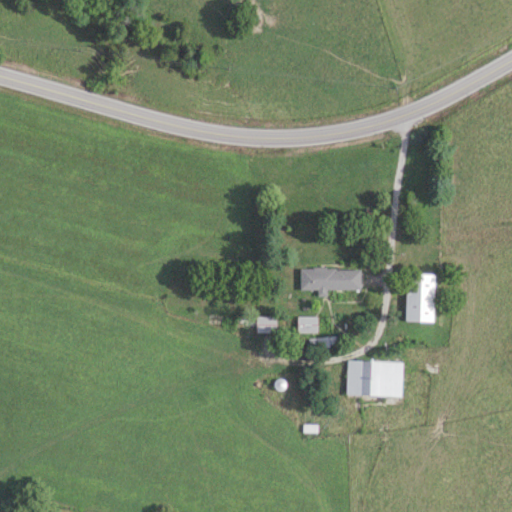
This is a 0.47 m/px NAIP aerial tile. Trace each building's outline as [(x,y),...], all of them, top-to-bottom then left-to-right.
[(357,290),(357,268),(298,268),(298,290),(357,290)] [(431,273),(403,273),(402,321),(430,322),(431,273)] [(275,333),(275,316),(253,316),(253,333),(275,333)] [(296,332),(314,332),(314,316),(296,316),(296,332)] [(313,339),(313,347),(333,345),(332,337),(313,339)] [(344,395),(399,397),(400,361),(345,360),(344,395)]
